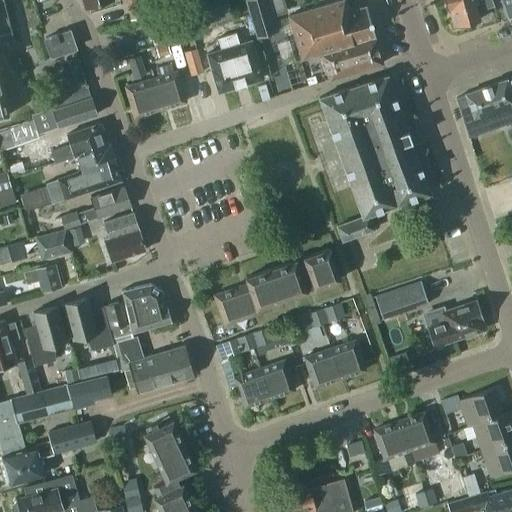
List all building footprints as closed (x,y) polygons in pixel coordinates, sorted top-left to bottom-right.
[(0,0),(0,116),(11,113),(0,71),(0,35),(13,32),(4,0),(0,0)] [(126,0),(131,18),(155,13),(151,0),(126,0)] [(231,0),(230,0),(206,8),(211,24),(237,16),(231,0)] [(245,0),(256,37),(278,30),(268,0),(245,0)] [(346,0),(337,0),(288,15),(301,58),(375,36),(366,5),(349,10),(346,0)] [(444,0),(448,11),(450,10),(454,26),(479,19),(474,3),(483,0),(492,6),(493,6),(490,0),(444,0)] [(511,0),(502,0),(508,16),(511,14),(511,0)] [(150,31),(154,44),(177,36),(173,24),(150,31)] [(44,38),(46,43),(50,56),(76,47),(69,29),(44,38)] [(223,36),(228,51),(230,50),(240,85),(262,78),(256,55),(255,55),(252,44),(242,47),(236,31),(223,36)] [(382,63),(375,37),(321,54),(329,79),(382,63)] [(158,57),(170,53),(167,44),(155,48),(158,57)] [(203,71),(196,47),(184,51),(191,74),(203,71)] [(206,53),(208,57),(218,91),(240,85),(230,50),(228,51),(209,57),(208,53),(206,53)] [(127,59),(133,78),(146,74),(140,55),(127,59)] [(176,70),(151,78),(160,109),(185,101),(176,70)] [(362,216),(337,225),(342,239),(374,228),(369,214),(430,192),(387,74),(319,99),(362,216)] [(160,109),(151,78),(125,85),(134,116),(160,109)] [(465,94),(456,97),(469,136),(511,120),(511,94),(506,78),(465,93),(465,94)] [(37,133),(97,113),(87,83),(55,94),(59,107),(32,116),(37,133)] [(0,129),(0,147),(1,150),(38,136),(32,119),(0,129)] [(54,162),(76,155),(110,144),(109,143),(108,144),(100,122),(66,134),(69,144),(50,150),(54,162)] [(117,166),(110,144),(76,155),(82,170),(45,182),(52,203),(121,179),(117,166)] [(0,172),(0,190),(11,187),(6,171),(0,172)] [(90,197),(94,206),(76,212),(80,222),(130,205),(123,186),(90,197)] [(50,221),(45,206),(27,211),(32,227),(50,221)] [(76,210),(60,215),(64,227),(80,222),(76,212),(76,210)] [(103,239),(110,261),(145,249),(132,212),(103,222),(108,237),(103,239)] [(71,240),(83,236),(79,226),(67,230),(71,240)] [(35,237),(41,259),(71,250),(64,229),(35,237)] [(0,262),(10,260),(6,245),(0,246),(0,262)] [(329,248),(245,277),(247,282),(214,294),(224,324),(259,312),(257,307),(340,278),(329,248)] [(61,286),(55,263),(23,271),(26,282),(38,279),(41,291),(61,286)] [(428,303),(420,280),(375,296),(383,319),(428,303)] [(121,290),(129,323),(109,328),(111,338),(171,321),(167,306),(166,306),(161,290),(150,283),(121,290)] [(85,336),(92,349),(113,344),(104,313),(92,316),(87,297),(63,304),(73,339),(85,336)] [(121,300),(103,305),(109,327),(127,322),(121,300)] [(482,328),(479,319),(481,318),(476,301),(443,312),(441,308),(425,314),(434,344),(451,338),(452,338),(482,328)] [(339,302),(331,304),(336,318),(344,315),(339,302)] [(331,304),(323,307),(328,321),(336,318),(331,304)] [(26,334),(34,365),(55,359),(54,344),(66,341),(56,306),(33,312),(38,330),(26,334)] [(323,307),(315,310),(320,324),(328,321),(323,307)] [(315,310),(307,313),(312,326),(320,324),(315,310)] [(307,313),(299,315),(304,329),(312,326),(307,313)] [(299,315),(291,318),(296,332),(304,329),(299,315)] [(4,320),(0,320),(0,365),(16,361),(9,339),(19,336),(15,320),(4,323),(4,320)] [(268,326),(260,329),(265,343),(273,340),(268,326)] [(260,329),(252,332),(257,345),(265,343),(260,329)] [(252,332),(244,334),(249,348),(257,345),(252,332)] [(244,334),(236,337),(241,351),(249,348),(244,334)] [(236,337),(228,340),(233,354),(241,351),(236,337)] [(354,339),(329,347),(340,378),(365,369),(354,339)] [(127,361),(136,392),(194,375),(184,344),(127,361)] [(340,378),(329,347),(304,356),(314,386),(340,378)] [(284,359),(258,368),(269,398),(294,389),(284,359)] [(94,364),(80,368),(82,378),(97,375),(94,364)] [(81,377),(79,366),(64,370),(67,381),(81,377)] [(269,398),(258,368),(233,376),(244,406),(269,398)] [(0,401),(0,445),(10,482),(42,473),(38,456),(96,440),(90,419),(48,431),(51,439),(34,444),(35,447),(25,449),(17,422),(94,402),(93,398),(111,393),(106,374),(32,392),(32,393),(22,395),(10,398),(10,399),(0,401)] [(39,389),(35,374),(22,378),(26,393),(39,389)] [(468,426),(472,424),(471,423),(503,412),(494,387),(458,399),(468,426)] [(424,411),(398,420),(409,450),(434,441),(424,411)] [(471,423),(472,424),(480,449),(511,438),(511,424),(507,411),(503,412),(471,423)] [(195,468),(172,419),(143,433),(165,480),(153,486),(157,495),(153,496),(160,511),(195,511),(182,483),(179,484),(176,477),(195,468)] [(409,450),(398,420),(373,428),(384,459),(409,450)] [(125,433),(124,424),(109,427),(111,436),(125,433)] [(111,436),(113,444),(127,441),(125,433),(111,436)] [(511,438),(480,449),(490,476),(511,468),(511,438)] [(349,455),(364,451),(361,440),(346,444),(349,455)] [(462,442),(451,446),(455,457),(467,453),(462,442)] [(461,466),(447,471),(455,492),(469,487),(461,466)] [(15,511),(16,511),(49,511),(61,509),(61,511),(86,511),(96,510),(92,495),(67,502),(60,476),(24,486),(26,495),(14,498),(15,501),(13,504),(15,511)] [(137,487),(135,478),(121,481),(123,490),(137,487)] [(281,496),(285,511),(293,511),(313,507),(314,511),(352,511),(346,489),(339,491),(336,481),(340,480),(339,478),(308,487),(308,488),(281,496)] [(125,498),(139,495),(137,487),(123,490),(125,498)] [(494,488),(466,497),(446,503),(448,511),(463,511),(486,505),(487,511),(511,511),(511,487),(496,493),(494,488)] [(428,504),(436,501),(431,488),(423,491),(428,504)] [(423,491),(415,493),(419,507),(428,504),(423,491)] [(139,495),(125,498),(126,506),(141,503),(139,495)] [(385,511),(384,496),(369,498),(370,511),(385,511)] [(126,506),(127,511),(140,511),(142,511),(141,503),(126,506)]
